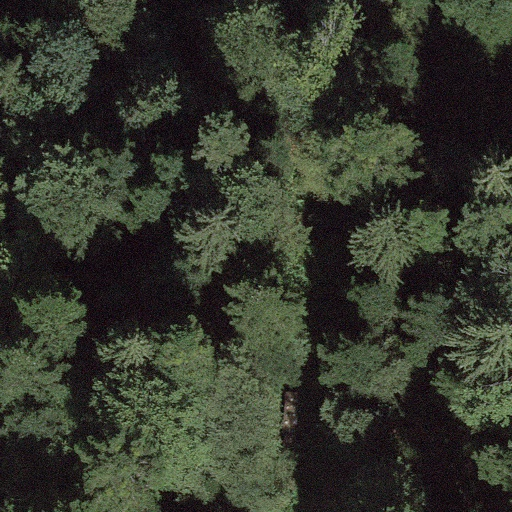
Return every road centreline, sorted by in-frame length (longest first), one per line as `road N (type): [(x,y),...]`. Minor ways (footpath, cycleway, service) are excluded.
road 1 (track): [(314,475),(327,338),(354,263),(388,216),(465,150),(511,130)]
road 2 (track): [(310,511),(314,475),(511,491)]
